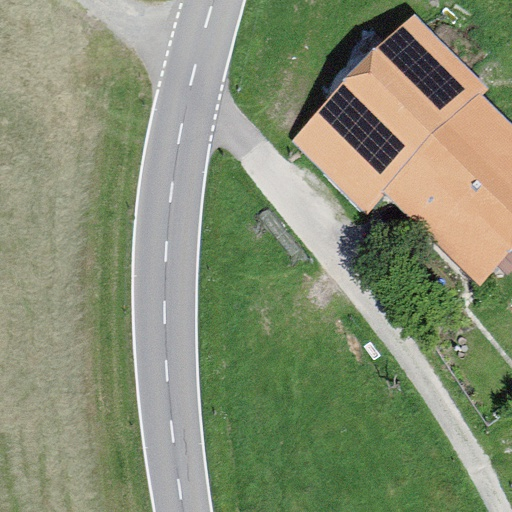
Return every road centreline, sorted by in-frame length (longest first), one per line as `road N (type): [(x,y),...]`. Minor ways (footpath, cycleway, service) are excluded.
road 1 (track): [(101,0),(192,74),(342,254),(502,511)]
road 2 (secondary): [(214,0),(180,133),(166,251),(166,370),(183,511)]
